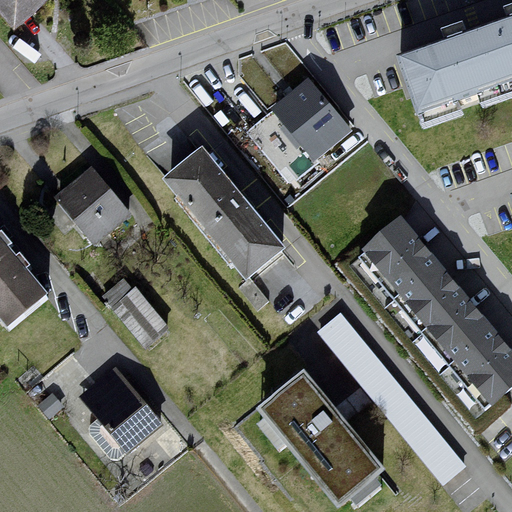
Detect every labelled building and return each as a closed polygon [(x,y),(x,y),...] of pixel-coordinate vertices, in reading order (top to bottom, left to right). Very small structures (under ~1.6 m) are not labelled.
[(0,0),(0,9),(14,25),(43,0),(0,0)] [(448,45),(402,62),(426,128),(511,97),(511,15),(511,16),(511,19),(511,23),(473,38),(470,29),(445,37),(448,45)] [(311,86),(273,116),(319,170),(358,138),(311,86)] [(213,155),(173,189),(259,289),(296,257),(213,155)] [(95,174),(59,204),(100,252),(136,222),(95,174)] [(511,351),(411,223),(365,263),(497,416),(511,404),(511,351)] [(0,232),(0,313),(16,334),(56,302),(0,232)] [(142,343),(169,326),(135,275),(109,292),(142,343)] [(471,470),(343,314),(318,334),(446,489),(471,470)] [(83,402),(134,461),(169,433),(117,373),(83,402)] [(313,385),(271,418),(343,511),(354,511),(394,477),(313,385)]
